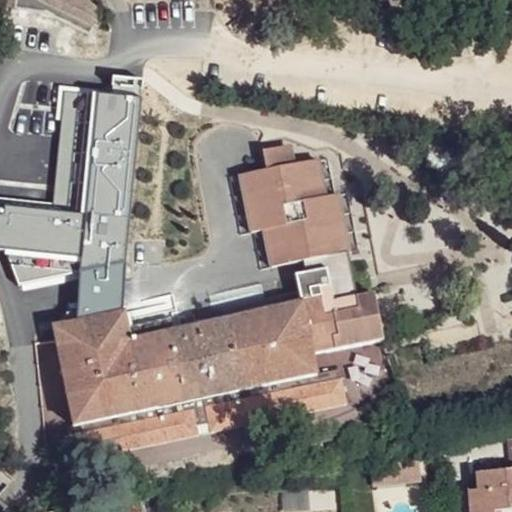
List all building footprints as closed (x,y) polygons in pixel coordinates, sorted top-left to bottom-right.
[(0,0),(0,8),(15,10),(15,0),(0,0)] [(90,0),(38,0),(52,6),(54,0),(60,0),(87,22),(94,3),(90,0)] [(170,0),(148,0),(148,11),(182,13),(181,1),(170,1),(170,0)] [(296,276),(301,305),(320,301),(324,317),(357,310),(355,297),(349,253),(359,251),(348,194),(334,196),(325,158),(295,161),(293,146),(263,149),(269,170),(239,176),(251,232),(264,230),(271,268),(304,259),(307,273),(296,276)] [(53,328),(81,463),(200,436),(197,426),(208,424),(210,435),(347,406),(341,379),(344,378),(342,370),(315,375),(312,357),(383,343),(374,294),(355,297),(357,310),(324,317),(320,301),(301,305),(132,342),(126,314),(53,328)] [(511,439),(509,439),(511,462),(511,470),(477,473),(478,490),(469,492),(470,511),(500,511),(511,511),(511,439)] [(403,463),(405,483),(421,482),(420,461),(403,463)] [(403,463),(371,466),(373,486),(405,483),(403,463)] [(92,511),(143,511),(142,501),(92,511)]
